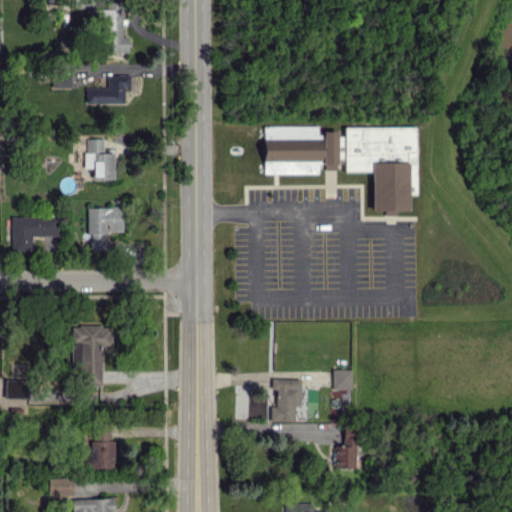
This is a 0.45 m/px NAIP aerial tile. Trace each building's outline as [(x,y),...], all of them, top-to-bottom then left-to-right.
[(127,51),(127,36),(122,36),(122,2),(105,2),(105,9),(100,9),(101,52),(127,51)] [(52,69),(51,86),(69,87),(70,69),(52,69)] [(123,102),(123,86),(129,86),(129,74),(105,74),(106,87),(84,87),(84,103),(123,102)] [(414,126),(343,127),(343,135),(336,135),(336,130),(322,131),(322,134),(316,134),(316,125),(261,126),(262,173),(282,173),(281,160),(322,160),(322,170),(340,169),(340,171),(370,171),(371,210),(408,209),(408,192),(415,192),(414,126)] [(113,179),(112,152),(102,152),(102,138),(83,138),(83,168),(91,168),(91,179),(113,179)] [(85,206),(86,233),(89,233),(89,249),(103,249),(103,232),(121,232),(121,206),(85,206)] [(57,235),(56,215),(10,216),(10,251),(31,250),(30,236),(57,235)] [(99,385),(100,348),(110,348),(110,325),(70,325),(70,364),(80,364),(80,385),(99,385)] [(349,368),(330,369),(331,389),(350,389),(349,368)] [(265,421),(292,421),(292,405),(299,405),(299,378),(271,378),(271,389),(275,389),(275,406),(266,406),(265,421)] [(3,398),(25,398),(26,380),(3,379),(3,398)] [(42,398),(51,399),(50,401),(63,402),(65,380),(53,379),(53,384),(44,383),(42,398)] [(333,468),(354,468),(355,427),(341,427),(341,445),(334,445),(333,468)] [(112,468),(112,440),(108,439),(108,429),(90,428),(90,468),(112,468)] [(72,477),(47,478),(47,496),(72,495),(72,477)] [(70,498),(70,511),(112,511),(113,497),(70,498)] [(326,511),(326,510),(311,510),(311,503),(286,502),(285,511),(326,511)]
